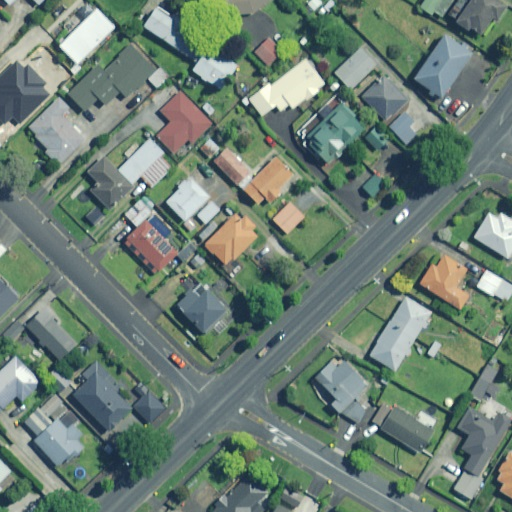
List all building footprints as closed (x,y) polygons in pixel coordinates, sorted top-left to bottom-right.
[(223,0),(224,15),(254,15),(274,0),(223,0)] [(437,20),(453,0),(424,0),(420,6),(437,20)] [(509,8),(497,0),(472,0),(467,8),(456,1),(446,14),(469,31),(471,28),(481,36),(495,18),(499,21),(509,8)] [(198,63),(209,48),(213,43),(158,6),(144,27),(198,63)] [(115,28),(97,9),(81,24),(74,17),(68,23),(75,31),(59,46),(78,65),(115,28)] [(473,54),(446,35),(415,80),(442,99),(473,54)] [(283,53),(270,38),(255,52),(268,66),(283,53)] [(131,45),(105,73),(102,75),(121,92),(128,99),(148,79),(159,89),(168,79),(131,45)] [(209,48),(198,63),(193,71),(222,91),(238,67),(209,48)] [(377,65),(361,48),(335,74),(351,90),(377,65)] [(15,71),(0,85),(0,99),(7,107),(10,104),(22,116),(36,102),(38,104),(68,75),(56,62),(46,50),(29,64),(31,66),(20,77),(15,71)] [(326,86),(306,60),(272,86),(270,84),(249,99),(263,116),(276,106),(281,111),(289,105),(294,111),(326,86)] [(102,75),(94,67),(68,95),(86,112),(99,99),(107,106),(121,92),(102,75)] [(408,101),(386,78),(364,98),(385,122),(408,101)] [(212,124),(181,92),(161,112),(172,123),(158,136),(174,154),(187,142),(190,145),(212,124)] [(338,97),(300,136),(306,142),(303,145),(319,161),(322,158),(330,165),(368,126),(338,97)] [(70,109),(60,98),(28,128),(48,149),(46,152),(59,166),(85,140),(62,116),(70,109)] [(219,110),(213,100),(204,105),(211,116),(219,110)] [(415,123),(404,112),(390,127),(407,144),(416,135),(410,128),(415,123)] [(388,140),(376,128),(366,138),(378,150),(388,140)] [(219,149),(207,138),(200,145),(213,156),(219,149)] [(127,163),(119,171),(134,187),(143,179),(152,188),(176,165),(151,139),(138,152),(133,147),(122,158),(127,163)] [(371,171),(375,174),(363,187),(372,196),(375,199),(408,164),(388,145),(379,155),(383,158),(371,171)] [(257,177),(226,148),(213,161),(259,205),(264,199),(270,204),(282,192),(280,190),(294,175),(276,158),(257,177)] [(134,187),(119,171),(104,157),(88,173),(98,183),(90,191),(110,211),(134,187)] [(180,190),(167,203),(186,223),(184,225),(191,232),(198,226),(190,218),(210,198),(190,177),(179,188),(180,190)] [(158,207),(145,195),(126,216),(138,227),(158,207)] [(220,210),(212,202),(198,216),(206,224),(220,210)] [(305,217),(291,203),(274,220),(288,234),(305,217)] [(255,226),(240,211),(205,246),(227,268),(258,237),(251,230),(255,226)] [(511,251),(511,221),(500,214),(497,220),(489,214),(474,238),(508,259),(511,251)] [(146,221),(124,244),(156,275),(178,253),(146,221)] [(466,271),(444,256),(436,268),(432,265),(420,285),(460,310),(469,296),(456,288),(466,271)] [(477,287),(494,297),(507,304),(511,295),(511,285),(503,280),(486,271),(477,287)] [(0,318),(19,300),(0,279),(0,318)] [(213,328),(220,335),(230,326),(223,318),(229,313),(208,291),(199,299),(192,292),(177,305),(205,335),(213,328)] [(432,313),(407,297),(370,356),(395,372),(432,313)] [(77,344),(43,310),(26,327),(60,361),(77,344)] [(25,329),(18,322),(4,336),(11,343),(25,329)] [(41,383),(16,358),(0,373),(0,412),(17,395),(23,401),(41,383)] [(341,413),(352,401),(368,386),(344,362),(337,368),(332,363),(316,378),(337,400),(331,405),(340,414),(341,413)] [(109,432),(133,410),(106,382),(111,377),(99,364),(85,377),(89,381),(73,395),(109,432)] [(62,369),(42,386),(49,395),(56,390),(60,394),(73,383),(62,369)] [(490,384),(480,379),(472,395),(482,400),(490,384)] [(166,409),(152,393),(135,408),(150,424),(166,409)] [(35,442),(57,467),(66,460),(68,462),(84,448),(77,440),(83,435),(74,426),(80,421),(71,410),(56,424),(48,416),(63,403),(55,394),(25,421),(40,438),(35,442)] [(511,421),(511,420),(478,400),(460,429),(470,435),(461,449),(472,456),(452,488),(471,499),(482,480),(479,478),(511,421)] [(391,409),(382,404),(372,422),(381,427),(391,409)] [(433,432),(395,409),(382,431),(420,454),(433,432)] [(511,454),(497,480),(505,484),(500,492),(511,498),(511,454)] [(0,482),(11,472),(0,461),(0,492),(2,490),(0,488),(0,482)] [(268,493),(250,476),(227,498),(224,495),(208,511),(262,511),(264,510),(258,504),(268,493)] [(295,511),(303,498),(286,488),(272,511),(295,511)]
